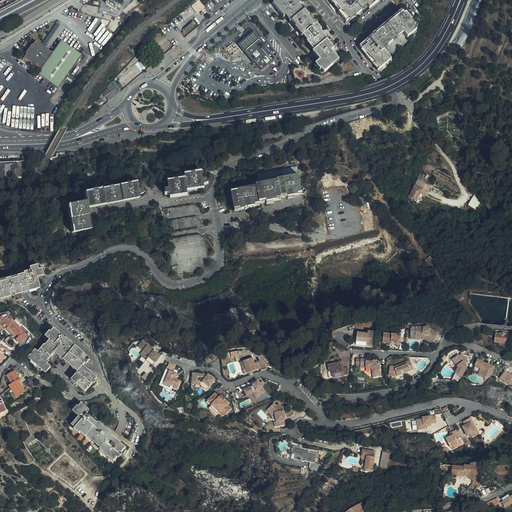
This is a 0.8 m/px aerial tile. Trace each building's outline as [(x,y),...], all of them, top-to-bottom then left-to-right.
[(198,13),(205,7),(200,0),(198,0),(192,5),(198,13)] [(321,31),(316,25),(308,16),(303,9),(297,1),(297,0),(276,0),(272,4),(283,17),(285,16),(313,51),(312,52),(319,60),(316,63),(321,69),(324,73),(338,60),(331,51),(334,49),(326,40),(327,39),(321,31)] [(329,0),(327,2),(334,10),(336,8),(337,7),(340,10),(338,11),(336,12),(347,26),(352,22),(350,19),(367,6),(369,8),(378,0),(377,0),(329,0)] [(367,59),(382,49),(384,48),(402,33),(412,25),(401,11),(358,46),(361,50),(360,51),(367,59)] [(403,35),(414,28),(412,25),(402,33),(403,35)] [(416,30),(414,28),(403,35),(406,38),(416,30)] [(273,61),(256,40),(251,34),(237,45),(242,51),(243,52),(260,72),(273,61)] [(52,53),(35,41),(34,41),(28,50),(26,50),(25,52),(25,54),(23,57),(40,69),(37,73),(50,82),(53,79),(61,84),(82,55),(61,40),(52,53)] [(367,59),(376,70),(390,59),(382,49),(367,59)] [(58,88),(61,84),(53,79),(50,82),(58,88)] [(109,100),(118,93),(112,86),(103,93),(109,100)] [(362,137),(362,127),(351,127),(351,131),(355,132),(355,140),(363,141),(363,137),(362,137)] [(0,177),(18,176),(17,163),(0,163),(0,177)] [(187,190),(205,188),(205,185),(209,183),(208,179),(203,180),(202,172),(184,175),(185,179),(168,181),(169,189),(165,190),(165,195),(170,195),(170,197),(188,194),(187,190)] [(246,209),(250,208),(253,207),(260,206),(260,204),(281,200),(281,198),(302,194),(298,175),(277,179),(277,181),(256,185),(256,187),(231,192),(233,205),(235,212),(246,209)] [(139,199),(139,195),(143,193),(142,189),(138,190),(136,182),(86,189),(87,199),(68,201),(72,230),(91,227),(88,206),(139,199)] [(417,200),(424,188),(417,183),(410,196),(417,200)] [(478,204),(477,197),(469,197),(469,205),(478,204)] [(173,209),(161,210),(160,211),(163,229),(164,237),(165,250),(166,258),(168,271),(170,271),(171,277),(201,274),(207,267),(206,262),(200,211),(193,206),(173,209)] [(35,279),(37,279),(43,277),(40,270),(38,271),(36,266),(30,268),(29,268),(30,271),(23,273),(23,274),(0,280),(0,297),(10,295),(10,297),(15,296),(14,294),(28,290),(29,292),(29,294),(36,292),(34,285),(33,280),(35,279)] [(28,331),(9,313),(6,317),(5,315),(3,317),(2,319),(0,318),(0,329),(1,329),(0,327),(1,326),(2,327),(6,331),(7,329),(13,336),(15,334),(18,337),(19,335),(24,339),(24,338),(29,332),(28,331)] [(423,339),(430,342),(432,342),(437,331),(430,328),(427,324),(424,325),(422,325),(420,326),(410,325),(410,338),(421,339),(423,339)] [(50,361),(48,360),(47,358),(49,355),(51,357),(55,352),(56,351),(59,353),(58,355),(64,360),(65,359),(70,363),(69,365),(72,368),(74,366),(79,371),(77,372),(73,378),(87,390),(92,383),(93,384),(95,381),(95,380),(97,377),(83,364),(85,362),(86,363),(90,359),(66,338),(64,336),(63,337),(62,335),(54,327),(51,331),(50,330),(46,335),(51,339),(46,344),(45,344),(39,351),(36,349),(27,359),(41,371),(42,370),(46,373),(51,367),(48,363),(50,361)] [(367,332),(356,330),(355,344),(362,345),(364,343),(364,341),(366,341),(366,345),(372,346),(374,330),(367,330),(367,332)] [(390,333),(383,332),(382,343),(391,343),(395,345),(395,344),(398,346),(401,342),(399,340),(400,337),(393,331),(391,332),(390,333)] [(509,344),(509,335),(495,334),(494,342),(501,343),(501,346),(505,346),(505,343),(509,344)] [(155,362),(160,355),(152,349),(151,349),(148,347),(150,345),(142,339),(135,345),(142,351),(139,354),(144,359),(147,356),(155,362)] [(454,356),(451,358),(457,366),(455,373),(451,380),(459,382),(462,375),(466,366),(466,364),(468,362),(462,354),(459,356),(457,355),(454,356)] [(242,361),(240,362),(244,374),(247,373),(258,368),(256,363),(254,363),(252,357),(242,360),(242,361)] [(260,369),(266,366),(262,358),(256,361),(260,369)] [(483,360),(477,358),(474,369),(479,371),(478,375),(489,378),(494,366),(483,362),(483,360)] [(369,359),(356,359),(355,367),(358,368),(360,368),(365,368),(365,367),(369,367),(371,369),(372,377),(381,376),(379,361),(377,360),(372,359),(371,360),(369,360),(369,359)] [(393,367),(390,366),(388,376),(397,376),(397,375),(409,370),(410,371),(413,370),(409,360),(393,367)] [(340,361),(327,363),(328,371),(331,371),(332,377),(347,375),(347,367),(343,369),(340,361)] [(177,379),(179,375),(177,374),(178,370),(174,369),(175,366),(169,363),(166,368),(168,370),(163,381),(177,388),(180,381),(177,379)] [(12,384),(11,384),(14,389),(16,387),(18,390),(15,392),(18,396),(26,392),(23,387),(25,386),(15,370),(7,375),(12,384)] [(504,383),(511,383),(511,374),(508,373),(504,371),(498,379),(502,380),(504,383)] [(206,389),(215,379),(213,377),(208,373),(203,377),(205,374),(192,372),(190,384),(199,385),(206,389)] [(85,392),(87,390),(73,378),(71,379),(85,392)] [(251,385),(243,389),(246,396),(252,393),(256,398),(265,391),(262,386),(264,384),(262,381),(260,382),(257,379),(251,384),(251,385)] [(14,389),(11,384),(9,386),(17,397),(18,396),(15,392),(18,390),(16,387),(14,389)] [(223,416),(231,409),(227,405),(229,402),(225,398),(222,400),(214,392),(205,400),(210,405),(207,408),(215,415),(218,412),(223,416)] [(113,434),(107,429),(106,431),(102,428),(104,426),(98,421),(98,422),(94,420),(93,421),(91,420),(92,418),(87,413),(90,410),(81,402),(73,411),(78,415),(71,424),(74,426),(73,428),(78,432),(80,431),(84,435),(86,434),(99,446),(98,447),(115,461),(118,457),(119,458),(123,454),(122,452),(126,447),(121,442),(119,444),(116,441),(117,439),(112,435),(113,434)] [(275,426),(284,425),(283,420),(286,419),(282,406),(278,403),(276,405),(273,402),(266,409),(272,416),(273,421),(275,426)] [(421,418),(416,419),(417,430),(427,428),(427,426),(431,426),(430,423),(436,423),(435,415),(448,409),(447,406),(442,408),(431,415),(430,414),(421,416),(421,418)] [(470,417),(462,421),(464,424),(461,426),(467,436),(470,435),(472,438),(479,434),(470,417)] [(455,429),(449,432),(450,435),(445,437),(450,447),(453,446),(455,449),(463,444),(455,429)] [(300,446),(292,445),(290,454),(294,454),(293,459),(301,461),(301,462),(304,463),(304,461),(315,463),(316,459),(318,459),(320,454),(308,452),(308,449),(300,447),(300,446)] [(374,451),(362,448),(360,458),(361,459),(360,464),(364,465),(364,469),(372,470),(374,456),(374,451)] [(388,468),(390,453),(383,451),(380,466),(388,468)] [(465,466),(452,466),(451,477),(456,476),(468,477),(474,482),(478,486),(483,483),(481,477),(482,477),(478,469),(476,470),(477,463),(471,463),(472,464),(465,464),(465,466)] [(478,486),(474,482),(469,488),(473,492),(478,486)] [(482,497),(493,492),(489,486),(479,491),(482,497)] [(503,509),(511,503),(511,495),(500,503),(503,509)] [(482,504),(481,505),(484,510),(496,504),(493,499),(485,503),(482,504)]
